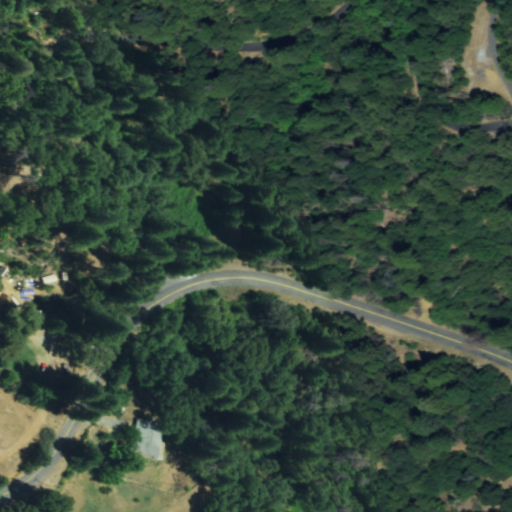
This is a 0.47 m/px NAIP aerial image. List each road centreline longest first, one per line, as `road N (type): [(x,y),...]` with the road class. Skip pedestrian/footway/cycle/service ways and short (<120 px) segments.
road 1 (residential): [(173,293),(142,215),(74,92),(69,71),(86,44),(259,40),(338,0),(419,71),(439,115),(465,125),(511,120)]
road 2 (tertiary): [(511,363),(290,286),(206,282),(173,293),(130,327),(52,457),(0,493)]
